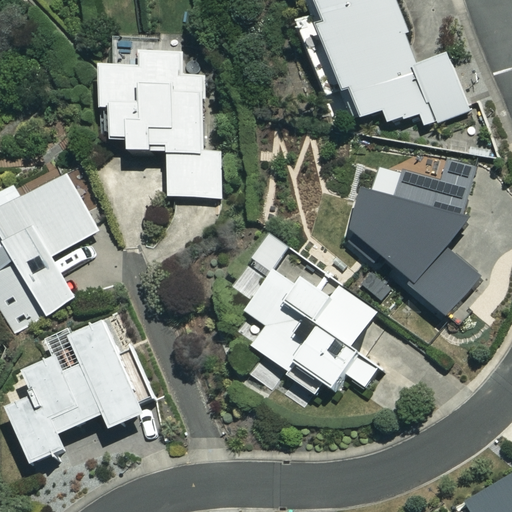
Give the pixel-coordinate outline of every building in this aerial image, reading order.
[(409,33),(396,0),(306,0),(313,19),(295,25),(323,102),(347,94),(357,123),(381,114),(386,128),(418,116),(423,130),(468,114),(447,56),(414,68),(403,35),(409,33)] [(191,57),(191,40),(114,40),(114,69),(98,69),(98,114),(108,114),(108,142),(124,142),(125,155),(167,155),(168,200),(222,200),(222,156),(205,156),(205,57),(191,57)] [(99,235),(67,178),(22,203),(15,190),(0,198),(0,311),(14,336),(75,301),(53,261),(99,235)] [(292,288),(274,273),(243,312),(265,330),(250,348),(311,397),(319,386),(328,393),(343,374),(363,390),(378,372),(349,350),(376,316),(340,288),(329,302),(299,279),(292,288)] [(142,418),(102,320),(43,345),(50,361),(18,375),(28,400),(2,411),(26,469),(66,452),(59,436),(100,419),(106,433),(142,418)] [(511,511),(511,474),(509,478),(462,501),(466,511),(511,511)]
